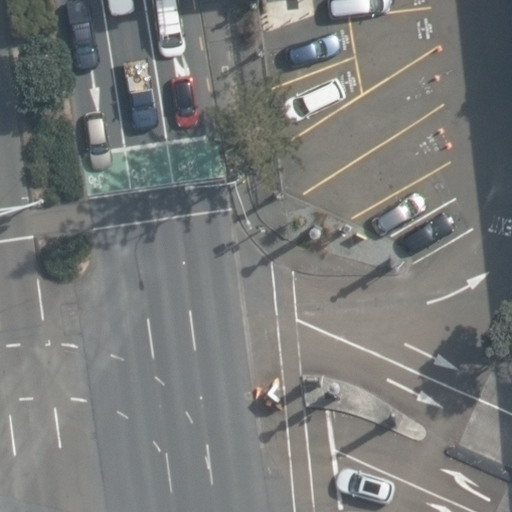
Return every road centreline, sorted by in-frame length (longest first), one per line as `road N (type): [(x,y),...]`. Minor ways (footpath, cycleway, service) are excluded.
road 1 (primary): [(127,0),(177,346)]
road 2 (secondary): [(0,369),(177,346)]
road 3 (primary): [(177,346),(196,511)]
